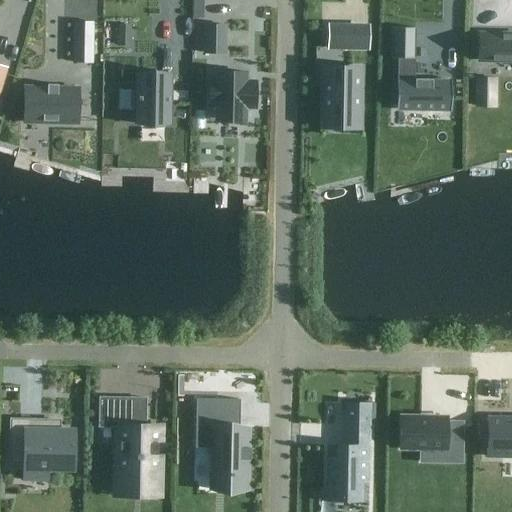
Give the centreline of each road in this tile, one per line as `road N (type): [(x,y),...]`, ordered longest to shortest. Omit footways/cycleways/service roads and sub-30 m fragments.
road 1 (residential): [(286,0),(280,357)]
road 2 (residential): [(0,351),(280,357)]
road 3 (residential): [(280,357),(473,360)]
road 4 (residential): [(280,357),(277,511)]
